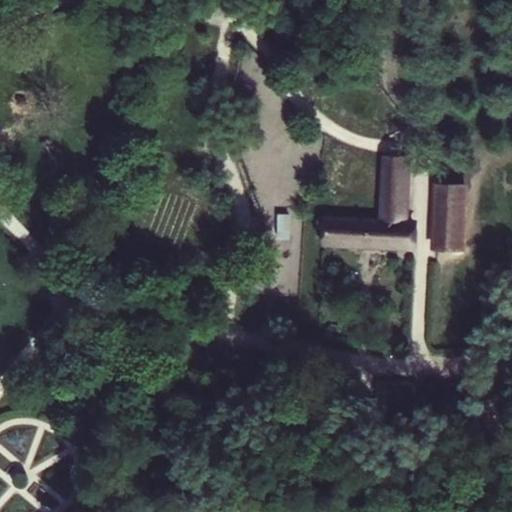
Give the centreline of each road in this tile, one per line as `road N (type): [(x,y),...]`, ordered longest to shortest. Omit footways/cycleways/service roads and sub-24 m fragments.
road 1 (track): [(317,511),(370,509),(391,493),(427,491),(471,509),(511,430)]
road 2 (track): [(185,511),(245,498),(310,511)]
